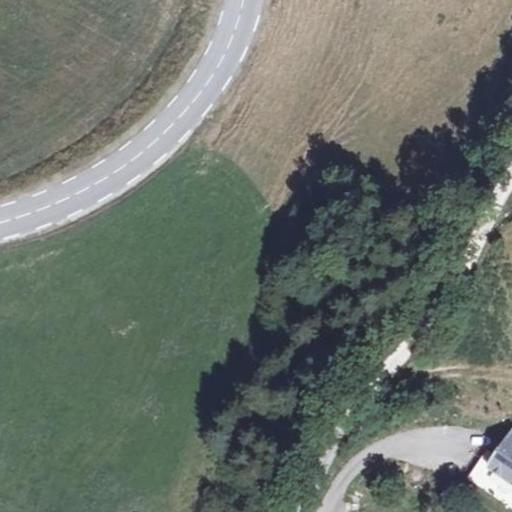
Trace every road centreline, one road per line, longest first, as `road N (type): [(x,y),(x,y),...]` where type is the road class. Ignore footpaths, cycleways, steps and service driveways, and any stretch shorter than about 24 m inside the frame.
road 1 (track): [(309,511),(327,471),(511,180)]
road 2 (secondary): [(244,0),(207,83),(154,142),(83,190),(0,221)]
